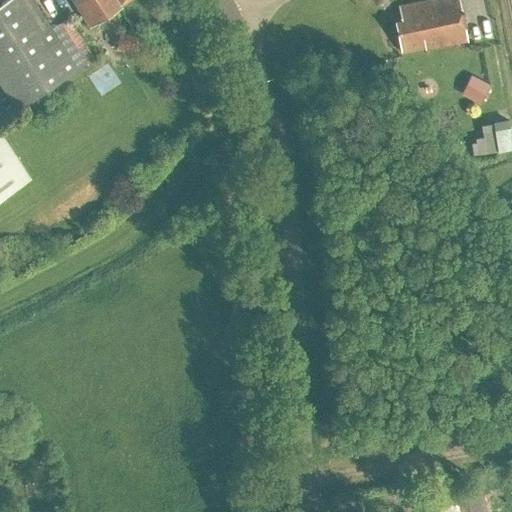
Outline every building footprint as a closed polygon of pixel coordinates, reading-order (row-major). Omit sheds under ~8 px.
[(32,0),(6,0),(0,4),(0,82),(18,109),(79,69),(32,0)] [(71,0),(91,30),(123,8),(121,5),(129,0),(71,0)] [(401,20),(395,21),(401,50),(424,46),(425,50),(468,42),(460,0),(426,0),(398,6),(401,20)] [(141,37),(119,32),(115,50),(137,55),(141,37)] [(479,103),(488,82),(466,73),(458,94),(479,103)] [(475,156),(510,148),(502,118),(477,124),(480,135),(471,137),(475,156)] [(0,129),(0,197),(31,177),(0,129)] [(453,503),(454,511),(486,511),(479,478),(429,488),(433,507),(453,503)]
